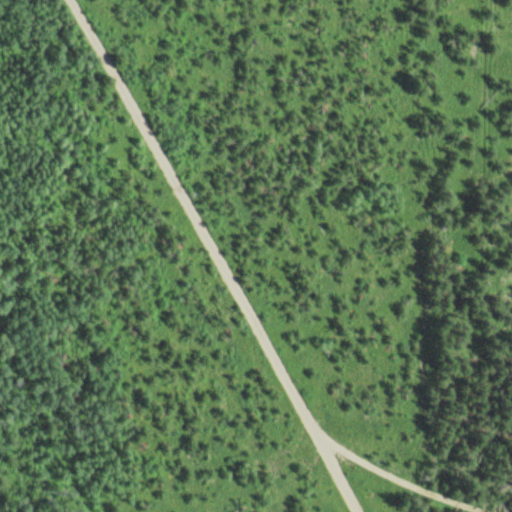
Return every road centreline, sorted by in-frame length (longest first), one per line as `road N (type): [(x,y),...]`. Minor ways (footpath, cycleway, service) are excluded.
road 1 (track): [(359,511),(73,0)]
road 2 (track): [(496,511),(321,437)]
